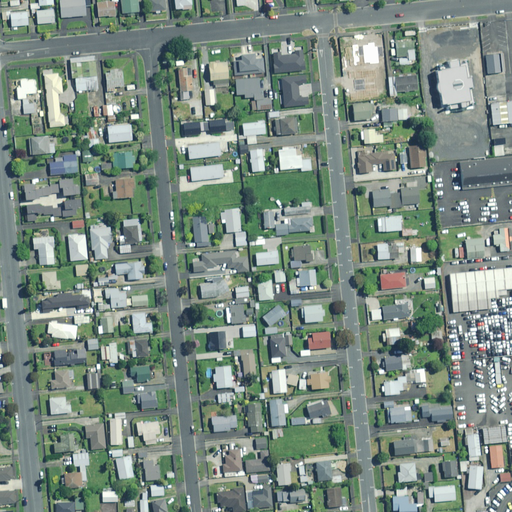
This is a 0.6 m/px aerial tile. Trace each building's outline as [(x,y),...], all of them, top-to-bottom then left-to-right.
[(89,0),(59,0),(61,18),(86,16),(85,6),(90,6),(89,0)] [(139,15),(137,0),(120,0),(122,14),(134,13),(134,15),(139,15)] [(160,13),(160,11),(165,11),(164,0),(147,0),(148,12),(155,12),(156,14),(160,13)] [(192,9),(191,0),(174,0),(176,10),(192,9)] [(115,16),(114,2),(97,2),(98,17),(115,16)] [(55,22),(53,9),(37,11),(38,24),(55,22)] [(28,25),(27,12),(10,14),(10,12),(2,13),(3,20),(11,19),(12,27),(28,25)] [(479,39),(458,41),(459,59),(480,57),(479,39)] [(377,52),(377,47),(363,48),(365,76),(375,75),(374,70),(385,69),(383,51),(377,52)] [(396,57),(398,57),(399,65),(414,64),(414,60),(415,60),(415,50),(396,51),(396,57)] [(298,73),(296,53),(278,55),(280,79),(287,78),(287,74),(298,73)] [(264,73),(263,59),(258,60),(256,60),(255,54),(242,55),(243,61),(239,61),(233,62),(235,76),(264,73)] [(505,57),(489,58),(491,76),(506,75),(505,57)] [(211,81),(214,80),(214,85),(229,83),(228,73),(227,66),(222,66),(222,63),(209,64),(211,81)] [(446,105),(449,105),(450,109),(470,106),(465,76),(463,63),(448,65),(449,69),(440,71),(436,71),(438,82),(437,83),(437,84),(436,85),(436,86),(436,87),(436,88),(436,89),(437,90),(438,91),(438,92),(439,92),(439,93),(441,105),(446,104),(446,105)] [(477,95),(485,94),(481,63),(470,64),(474,96),(477,95)] [(186,68),(178,68),(180,92),(193,91),(191,76),(187,76),(186,68)] [(64,116),(60,114),(58,94),(63,93),(61,78),(58,78),(58,74),(52,74),(52,70),(44,70),(50,127),(65,126),(64,116)] [(110,73),(106,73),(107,91),(114,91),(114,87),(124,87),(122,70),(110,71),(110,73)] [(387,83),(386,73),(378,74),(378,83),(387,83)] [(418,91),(417,76),(389,78),(390,96),(397,96),(396,92),(418,91)] [(76,91),(98,90),(97,77),(75,79),(76,91)] [(261,97),(259,78),(235,80),(237,95),(245,95),(245,98),(261,97)] [(35,80),(21,81),(22,88),(17,88),(18,99),(26,98),(26,94),(36,93),(35,80)] [(379,99),(379,86),(375,86),(375,81),(366,81),(358,82),(359,86),(353,86),(354,101),(379,99)] [(215,105),(214,90),(205,90),(206,105),(215,105)] [(251,101),(252,107),(260,106),(261,110),(273,109),(272,99),(251,101)] [(28,100),(23,100),(24,114),(34,113),(33,104),(28,105),(28,100)] [(202,116),(202,101),(191,102),(192,116),(202,116)] [(374,112),(373,102),(353,104),(354,121),(371,119),(370,113),(374,112)] [(511,118),(511,105),(495,106),(496,127),(511,126),(511,118)] [(381,109),(383,122),(383,128),(394,127),(393,121),(407,119),(406,109),(396,110),(396,108),(381,109)] [(297,133),(295,117),(275,120),(277,136),(297,133)] [(257,144),(256,135),(266,134),(264,121),(243,124),(244,134),(239,135),(239,140),(247,139),(248,145),(257,144)] [(132,140),(131,125),(107,127),(109,143),(132,140)] [(375,135),(375,129),(361,130),(361,139),(364,139),(364,144),(383,142),(382,135),(375,135)] [(426,134),(410,135),(412,159),(428,158),(426,134)] [(50,144),(49,136),(29,139),(30,155),(55,153),(54,144),(50,144)] [(99,147),(99,139),(88,140),(88,147),(99,147)] [(221,155),(220,143),(188,146),(189,159),(221,155)] [(398,144),(359,147),(360,166),(399,160),(398,144)] [(296,156),(295,147),(278,149),(280,170),(301,168),(301,171),(311,170),(310,159),(301,160),(301,156),(296,156)] [(265,171),(262,149),(250,151),(252,172),(265,171)] [(92,162),(92,151),(82,151),(83,162),(92,162)] [(132,164),(135,163),(134,157),(132,157),(131,152),(111,154),(112,162),(113,170),(133,167),(132,164)] [(78,173),(76,154),(63,155),(64,160),(50,162),(51,175),(78,173)] [(511,157),(460,163),(462,191),(511,185),(511,157)] [(224,178),(222,165),(190,168),(192,181),(224,178)] [(99,189),(97,173),(85,175),(87,190),(99,189)] [(134,187),(133,177),(115,179),(116,192),(113,192),(113,199),(134,197),(133,187),(134,187)] [(420,204),(419,187),(400,188),(401,193),(390,194),(390,190),(373,191),(374,207),(390,206),(390,208),(403,207),(403,205),(420,204)] [(58,198),(57,189),(39,191),(41,210),(69,207),(68,197),(58,198)] [(312,207),(311,202),(301,203),(302,207),(284,209),(284,215),(311,213),(310,208),(312,207)] [(85,209),(85,214),(86,218),(93,218),(93,214),(90,214),(90,209),(85,209)] [(241,232),(240,209),(224,210),(224,219),(221,219),(221,223),(226,223),(226,232),(241,232)] [(64,221),(64,210),(51,211),(52,222),(64,221)] [(274,228),(273,211),(264,212),(265,229),(274,228)] [(208,246),(206,217),(193,218),(196,247),(208,246)] [(314,230),(312,217),(290,220),(290,224),(276,225),(277,236),(288,235),(288,233),(314,230)] [(401,230),(400,217),(377,218),(378,232),(401,230)] [(123,221),(124,236),(115,236),(116,245),(125,244),(125,245),(138,244),(138,241),(142,241),(140,219),(123,221)] [(507,227),(499,227),(499,234),(493,235),(494,246),(500,246),(500,252),(509,251),(507,227)] [(112,243),(110,228),(90,230),(92,250),(94,250),(95,260),(107,258),(106,243),(112,243)] [(246,245),(245,232),(235,233),(236,246),(246,245)] [(77,236),(77,234),(68,235),(71,261),(88,259),(85,235),(77,236)] [(54,247),(53,237),(33,239),(34,249),(38,249),(40,265),(54,264),(52,247),(54,247)] [(265,245),(265,239),(263,239),(263,237),(255,237),(256,241),(249,241),(249,246),(265,245)] [(404,252),(403,241),(387,242),(387,244),(377,244),(378,260),(399,258),(399,253),(404,252)] [(487,241),(471,243),(473,260),(489,259),(487,241)] [(311,254),(310,245),(293,246),(294,261),(291,262),(291,268),(301,267),(300,260),(306,260),(306,262),(313,262),(312,254),(311,254)] [(421,261),(421,248),(411,248),(411,262),(421,261)] [(218,252),(201,254),(202,261),(193,262),(194,272),(208,271),(207,268),(217,267),(217,264),(227,263),(228,268),(234,267),(234,269),(238,269),(238,272),(249,271),(247,256),(237,258),(236,250),(218,252)] [(279,263),(278,251),(256,254),(257,266),(279,263)] [(127,264),(127,261),(115,262),(116,275),(128,274),(128,280),(142,279),(142,274),(144,273),(143,262),(127,264)] [(89,275),(88,265),(76,266),(77,276),(89,275)] [(286,282),(286,269),(275,270),(275,282),(286,282)] [(316,285),(315,270),(299,271),(299,278),(297,278),(297,287),(316,285)] [(57,281),(56,272),(42,273),(44,290),(61,289),(60,280),(57,281)] [(406,287),(405,272),(380,275),(382,290),(406,287)] [(511,272),(456,279),(460,315),(498,311),(497,302),(506,301),(505,294),(511,292),(511,272)] [(108,275),(98,276),(99,286),(109,285),(108,275)] [(435,288),(434,278),(424,279),(425,289),(435,288)] [(200,285),(201,299),(218,297),(229,291),(223,279),(216,283),(200,285)] [(273,299),(271,280),(257,282),(259,301),(273,299)] [(249,297),(248,287),(235,288),(236,298),(249,297)] [(119,293),(118,289),(105,290),(106,299),(111,298),(111,308),(127,307),(126,293),(119,293)] [(148,305),(147,295),(132,297),(133,307),(148,305)] [(413,310),(412,299),(406,299),(407,304),(382,307),(384,320),(409,317),(408,310),(413,310)] [(65,305),(64,300),(46,301),(47,314),(65,313),(65,310),(69,310),(68,305),(65,305)] [(245,322),(243,306),(226,308),(228,324),(245,322)] [(285,315),(278,306),(263,317),(269,326),(285,315)] [(321,310),(321,306),(301,307),(302,318),(305,318),(305,323),(322,321),(322,316),(325,316),(324,310),(321,310)] [(381,320),(381,310),(372,310),(373,320),(381,320)] [(145,324),(145,314),(128,315),(128,325),(133,325),(133,333),(152,332),(152,323),(145,324)] [(89,315),(74,316),(75,326),(81,326),(80,324),(89,323),(89,315)] [(113,332),(112,318),(101,319),(102,326),(98,327),(99,334),(113,332)] [(56,324),(57,322),(49,321),(48,333),(52,334),(52,337),(68,339),(70,325),(56,324)] [(420,321),(412,321),(412,331),(419,331),(420,321)] [(256,337),(255,326),(243,327),(243,337),(256,337)] [(386,329),(386,334),(382,335),(383,343),(387,343),(387,345),(401,344),(399,328),(386,329)] [(226,344),(225,331),(209,333),(211,350),(238,347),(238,343),(226,344)] [(330,348),(329,332),(311,333),(312,339),(308,339),(309,350),(330,348)] [(440,332),(432,332),(432,343),(441,343),(440,332)] [(286,357),(284,337),(270,339),(272,358),(286,357)] [(98,349),(97,339),(88,340),(88,350),(98,349)] [(148,356),(146,340),(130,341),(131,358),(148,356)] [(117,363),(116,343),(109,344),(110,347),(106,347),(107,359),(109,359),(110,363),(117,363)] [(74,366),(74,364),(86,363),(85,350),(54,352),(55,365),(70,364),(70,366),(74,366)] [(257,374),(254,350),(240,351),(241,360),(243,360),(245,378),(255,377),(255,382),(259,381),(259,374),(257,374)] [(402,365),(401,356),(384,357),(385,362),(382,362),(383,367),(386,367),(386,371),(406,369),(406,365),(402,365)] [(232,387),(230,366),(215,368),(215,374),(213,374),(214,382),(216,382),(217,388),(232,387)] [(150,382),(150,368),(131,368),(131,377),(137,376),(137,382),(150,382)] [(405,374),(406,384),(417,383),(417,385),(426,384),(424,369),(415,370),(415,373),(405,374)] [(70,388),(69,370),(55,371),(55,381),(51,381),(52,389),(70,388)] [(286,392),(284,370),(272,371),(272,377),(272,379),(273,393),(286,392)] [(101,389),(100,373),(88,374),(90,390),(101,389)] [(329,373),(311,373),(311,379),(307,379),(307,385),(311,385),(311,389),(329,389),(329,373)] [(298,376),(289,374),(287,384),(296,386),(298,376)] [(406,384),(405,374),(397,375),(398,381),(384,382),(384,387),(382,387),(382,391),(385,391),(385,396),(399,394),(399,391),(407,390),(406,384)] [(133,380),(123,381),(123,393),(134,393),(133,380)] [(135,405),(141,404),(142,409),(157,407),(155,392),(140,394),(140,398),(134,399),(135,405)] [(230,402),(229,394),(218,395),(219,403),(230,402)] [(66,406),(65,397),(50,399),(51,414),(71,413),(70,405),(66,406)] [(283,406),(282,400),(270,401),(272,426),(285,425),(284,412),(288,412),(287,405),(283,406)] [(331,415),(327,400),(307,406),(312,425),(323,422),(322,418),(331,415)] [(263,432),(261,404),(247,405),(249,427),(251,427),(251,432),(263,432)] [(432,417),(432,421),(437,421),(437,423),(445,422),(445,420),(452,419),(451,407),(429,409),(429,406),(421,407),(422,418),(432,417)] [(412,421),(410,407),(387,409),(389,423),(412,421)] [(125,418),(125,413),(115,414),(115,419),(110,419),(111,445),(122,445),(121,418),(125,418)] [(238,428),(236,415),(212,418),(213,432),(230,431),(230,428),(238,428)] [(160,433),(158,422),(142,424),(142,423),(137,423),(138,435),(143,435),(144,445),(156,443),(155,434),(160,433)] [(107,448),(105,424),(85,426),(86,438),(91,438),(92,450),(107,448)] [(510,428),(487,431),(489,447),(511,444),(510,428)] [(283,437),(283,429),(272,430),(273,438),(283,437)] [(73,439),(73,434),(60,436),(61,443),(54,444),(55,453),(78,450),(76,439),(73,439)] [(484,437),(472,438),(474,460),(486,458),(484,437)] [(267,449),(266,438),(256,439),(256,449),(267,449)] [(416,452),(416,441),(415,440),(394,441),(395,454),(414,453),(416,452)] [(416,441),(416,452),(433,451),(432,440),(416,441)] [(506,447),(494,449),(497,471),(508,470),(506,447)] [(242,471),(240,450),(228,451),(229,456),(224,457),(226,473),(242,471)] [(268,451),(260,451),(261,460),(245,461),(246,473),(270,471),(268,451)] [(89,465),(88,454),(73,455),(74,466),(80,466),(80,472),(64,474),(65,479),(62,479),(62,484),(65,484),(66,489),(82,487),(82,481),(86,480),(85,465),(89,465)] [(134,477),(130,457),(116,459),(120,480),(134,477)] [(154,466),(153,460),(143,460),(145,481),(160,480),(159,466),(154,466)] [(341,476),(332,477),(330,461),(316,463),(317,481),(331,480),(331,484),(341,483),(341,476)] [(457,476),(455,461),(443,463),(445,478),(457,476)] [(416,475),(415,463),(399,465),(400,473),(398,473),(399,483),(421,480),(421,474),(416,475)] [(291,485),(289,464),(276,465),(278,486),(291,485)] [(0,481),(13,480),(12,467),(0,468),(0,481)] [(307,481),(305,467),(298,468),(300,482),(307,481)] [(488,470),(475,468),(472,491),(484,493),(488,470)] [(435,481),(434,472),(424,473),(425,482),(435,481)] [(494,475),(495,483),(501,482),(502,486),(511,485),(511,473),(494,475)] [(163,485),(151,486),(152,496),(164,495),(163,485)] [(455,500),(454,486),(429,488),(429,498),(434,497),(435,502),(455,500)] [(246,501),(245,487),(228,488),(228,491),(217,492),(218,503),(221,503),(221,508),(232,507),(232,511),(238,511),(246,511),(245,501),(246,501)] [(272,507),(271,487),(262,488),(263,495),(253,496),(254,508),(272,507)] [(341,499),(340,487),(326,488),(328,507),(346,506),(345,498),(341,499)] [(408,505),(407,487),(397,488),(397,497),(393,497),(393,511),(399,511),(398,511),(416,511),(416,504),(408,505)] [(0,505),(15,504),(14,490),(0,491),(0,505)] [(278,502),(290,501),(290,503),(298,503),(304,503),(304,491),(277,492),(278,502)] [(103,492),(103,502),(109,502),(109,503),(117,503),(118,492),(103,492)] [(83,510),(83,498),(74,499),(74,502),(56,503),(56,511),(74,511),(74,510),(83,510)] [(167,511),(165,498),(151,501),(153,511),(167,511)]
